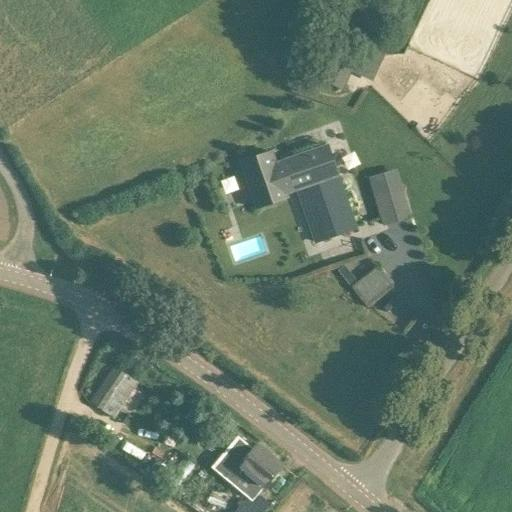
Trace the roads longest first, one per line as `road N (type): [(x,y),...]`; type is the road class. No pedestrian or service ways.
road 1 (tertiary): [(356,497),(180,359),(94,306),(15,277)]
road 2 (unclassified): [(356,497),(511,258)]
road 3 (track): [(35,511),(94,306)]
road 4 (unclassified): [(15,277),(25,224),(19,192),(0,162)]
